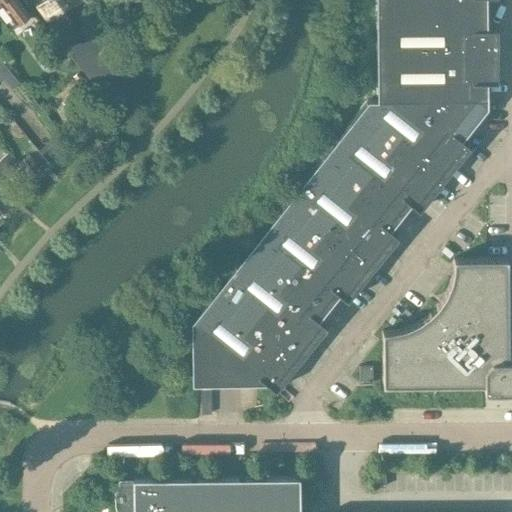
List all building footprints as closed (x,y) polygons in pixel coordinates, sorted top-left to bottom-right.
[(0,0),(0,3),(15,24),(27,15),(16,0),(0,0)] [(126,57),(83,0),(42,0),(36,5),(101,91),(126,57)] [(418,209),(469,146),(460,139),(486,107),(486,99),(486,81),(496,81),(496,28),(486,28),(485,0),(375,0),(376,99),(367,99),(190,322),(191,384),(266,383),(274,390),(325,326),(317,319),(338,293),(346,300),(397,236),(389,229),(409,203),(418,209)] [(49,37),(34,48),(39,56),(55,45),(49,37)] [(21,86),(2,63),(0,65),(0,85),(9,96),(21,86)] [(9,154),(0,160),(0,177),(1,179),(18,166),(9,154)] [(29,156),(19,164),(30,177),(40,169),(29,156)] [(511,357),(506,357),(505,257),(452,257),(452,267),(450,277),(449,281),(443,294),(434,305),(426,313),(417,319),(414,321),(404,325),(401,326),(391,329),(381,330),(381,383),(482,382),(482,389),(511,388),(511,357)] [(371,383),(371,365),(358,365),(359,383),(371,383)] [(384,486),(384,474),(372,474),(372,486),(384,486)] [(297,511),(297,475),(131,476),(117,477),(114,484),(113,487),(112,493),(112,499),(114,509),(115,511),(297,511)]
